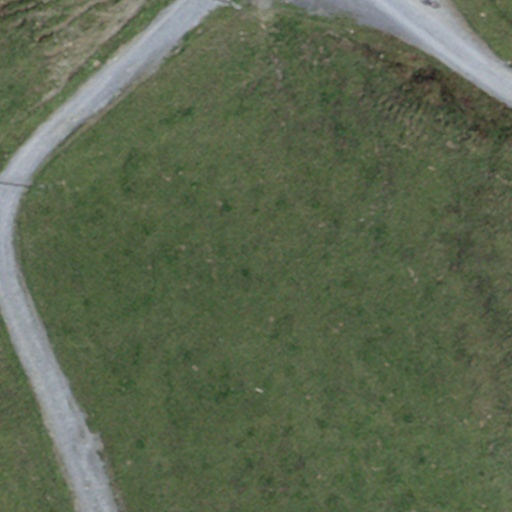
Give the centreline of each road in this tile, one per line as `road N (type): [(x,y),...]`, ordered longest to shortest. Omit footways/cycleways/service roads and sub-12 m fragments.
road 1 (track): [(87,511),(1,265),(19,176),(199,0)]
road 2 (track): [(511,85),(398,0)]
